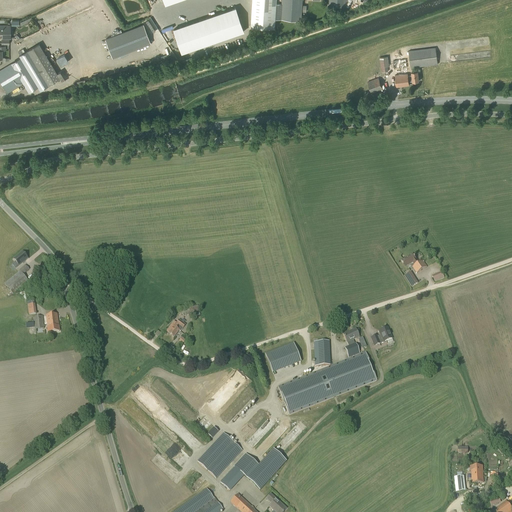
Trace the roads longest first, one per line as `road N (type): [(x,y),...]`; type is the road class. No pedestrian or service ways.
road 1 (unclassified): [(0,182),(56,160),(432,114),(511,115)]
road 2 (primary): [(511,101),(393,104),(0,151)]
road 3 (track): [(65,290),(85,295),(174,360),(195,364),(511,259)]
road 4 (unclassified): [(132,511),(58,266),(0,203)]
